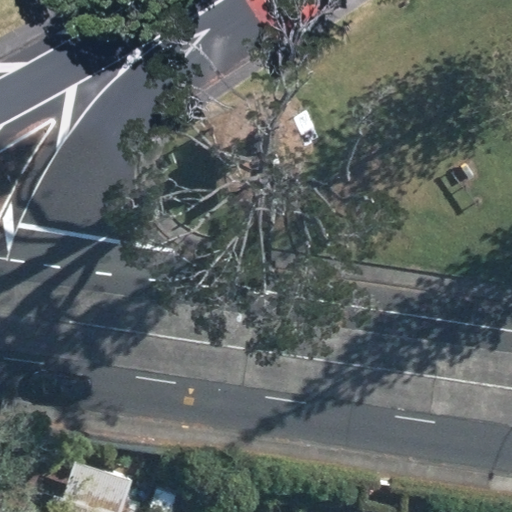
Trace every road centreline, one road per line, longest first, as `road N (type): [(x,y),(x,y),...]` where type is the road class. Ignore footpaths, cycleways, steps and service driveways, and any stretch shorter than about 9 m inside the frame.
road 1 (primary): [(511,392),(50,333)]
road 2 (tertiary): [(186,16),(94,142),(74,185),(50,333)]
road 3 (tertiary): [(0,114),(186,16)]
